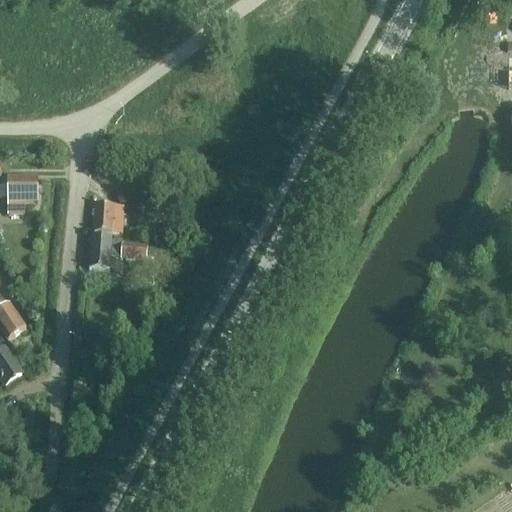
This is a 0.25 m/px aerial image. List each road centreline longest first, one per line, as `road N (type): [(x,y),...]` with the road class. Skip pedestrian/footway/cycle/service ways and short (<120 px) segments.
road 1 (tertiary): [(141,511),(410,0)]
road 2 (residential): [(43,511),(80,128)]
road 3 (residential): [(253,0),(80,128)]
